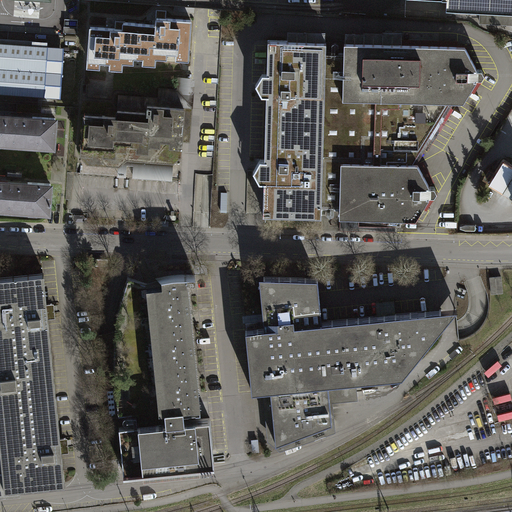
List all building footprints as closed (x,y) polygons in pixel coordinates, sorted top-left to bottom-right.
[(511,0),(407,0),(407,2),(449,4),(448,14),(511,17),(511,0)] [(154,27),(87,23),(84,62),(120,64),(121,58),(153,60),(154,54),(187,56),(190,16),(155,14),(154,27)] [(267,95),(266,128),(324,129),(326,53),(326,42),(268,40),(267,73),(262,73),(255,84),(262,95),(267,95)] [(0,92),(58,97),(61,47),(9,43),(0,42),(0,92)] [(345,53),(344,99),(450,101),(464,101),(477,79),(482,78),(485,74),(482,69),(478,69),(465,46),(345,42),(345,53)] [(450,101),(344,99),(345,53),(326,53),(324,129),(322,205),(340,205),(341,160),(412,162),(450,101)] [(105,117),(82,115),(79,157),(85,164),(117,166),(116,169),(121,169),(124,169),(125,165),(132,166),(131,176),(170,178),(171,163),(179,156),(183,91),(157,89),(156,98),(116,95),(115,109),(106,109),(105,117)] [(0,114),(0,138),(7,139),(7,142),(22,143),(22,140),(43,141),(43,145),(54,145),(55,118),(32,116),(32,120),(12,119),(12,115),(0,114)] [(322,205),(324,129),(266,128),(265,159),(260,159),(253,170),(259,181),(264,181),(263,214),(321,215),(322,205)] [(412,162),(341,160),(340,205),(340,216),(416,218),(430,195),(434,195),(437,191),(434,186),(430,186),(418,162),(412,162)] [(487,184),(511,200),(511,168),(501,162),(487,184)] [(0,179),(0,204),(2,205),(2,208),(18,209),(18,206),(38,207),(38,211),(49,211),(51,183),(28,182),(27,185),(8,184),(8,180),(0,179)] [(0,383),(54,378),(48,318),(48,310),(47,303),(44,273),(0,277),(0,383)] [(195,275),(183,274),(174,275),(165,276),(157,278),(145,283),(128,277),(123,294),(118,316),(115,337),(114,355),(114,373),(116,394),(118,415),(138,413),(138,425),(185,420),(185,417),(190,416),(190,408),(201,407),(196,364),(193,330),(190,301),(188,280),(195,280),(195,275)] [(501,276),(491,277),(492,294),(503,293),(501,276)] [(319,281),(261,278),(266,327),(244,328),(251,393),(273,391),(277,444),(331,424),(327,385),(401,378),(443,325),(443,311),(385,316),(322,322),(319,281)] [(54,378),(0,383),(0,437),(6,491),(20,489),(65,483),(64,471),(62,453),(61,444),(60,438),(54,378)] [(123,473),(214,463),(210,418),(185,420),(138,425),(119,427),(123,473)] [(21,494),(20,489),(6,491),(0,437),(0,499),(21,497),(21,494)]
